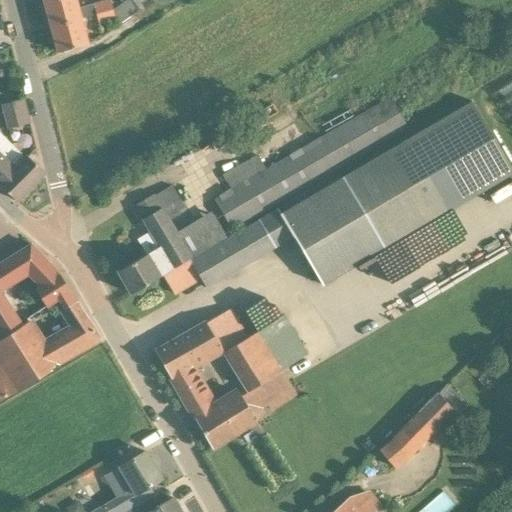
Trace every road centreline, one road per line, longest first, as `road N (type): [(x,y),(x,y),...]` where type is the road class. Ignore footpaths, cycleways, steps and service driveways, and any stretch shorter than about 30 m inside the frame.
road 1 (tertiary): [(220,511),(76,265)]
road 2 (residential): [(76,265),(12,0)]
